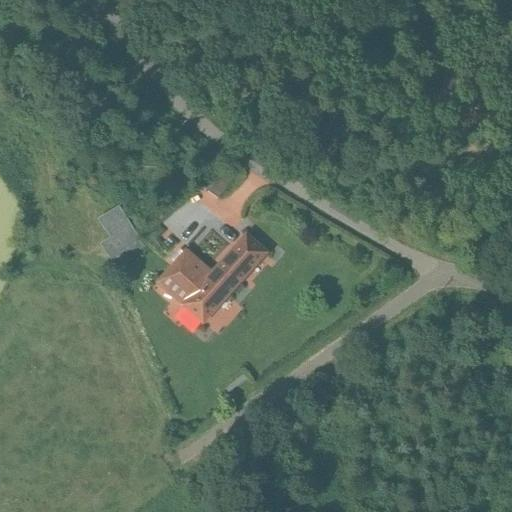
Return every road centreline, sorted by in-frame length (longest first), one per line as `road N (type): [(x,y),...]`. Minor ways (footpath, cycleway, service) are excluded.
road 1 (unclassified): [(89,0),(228,146),(444,277)]
road 2 (unclassified): [(444,277),(173,465)]
